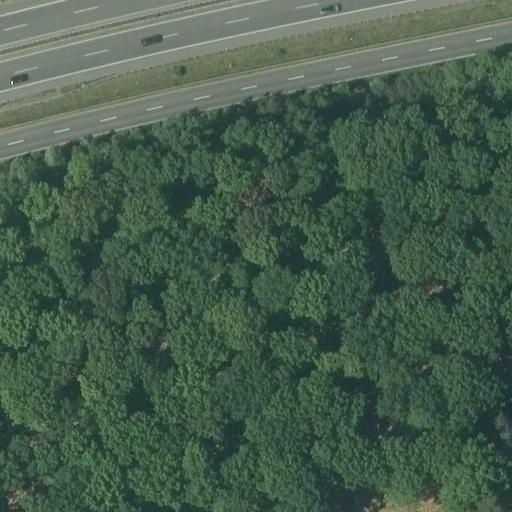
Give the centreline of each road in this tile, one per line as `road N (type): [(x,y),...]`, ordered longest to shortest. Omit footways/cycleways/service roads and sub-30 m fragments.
road 1 (tertiary): [(0,147),(511,37)]
road 2 (motorway): [(0,80),(359,0)]
road 3 (motorway): [(147,0),(0,34)]
